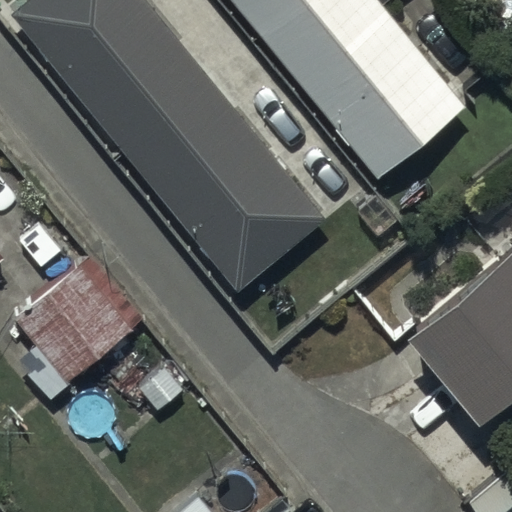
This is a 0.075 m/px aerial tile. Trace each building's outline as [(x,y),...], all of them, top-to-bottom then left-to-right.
[(321,210),(150,0),(9,0),(8,1),(234,280),(321,210)] [(462,92),(386,0),(241,0),(376,163),(462,92)] [(511,369),(511,229),(406,317),(474,400),(511,369)] [(88,247),(11,306),(63,374),(89,355),(87,352),(138,312),(88,247)] [(511,455),(467,492),(483,511),(509,511),(511,510),(511,455)]
